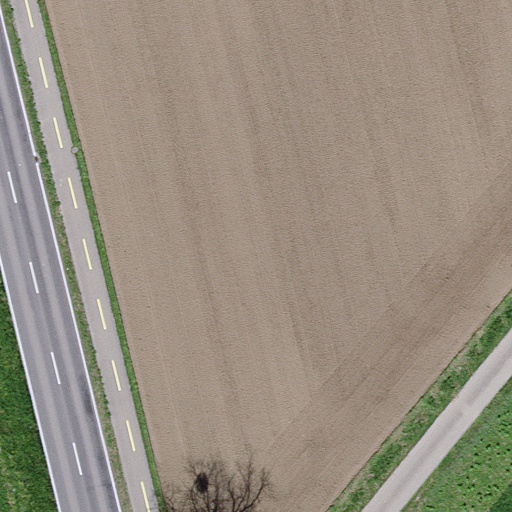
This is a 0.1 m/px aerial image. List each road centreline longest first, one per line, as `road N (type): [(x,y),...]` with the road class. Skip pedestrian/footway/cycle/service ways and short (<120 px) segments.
road 1 (primary): [(0,131),(90,511)]
road 2 (residential): [(511,351),(380,511)]
